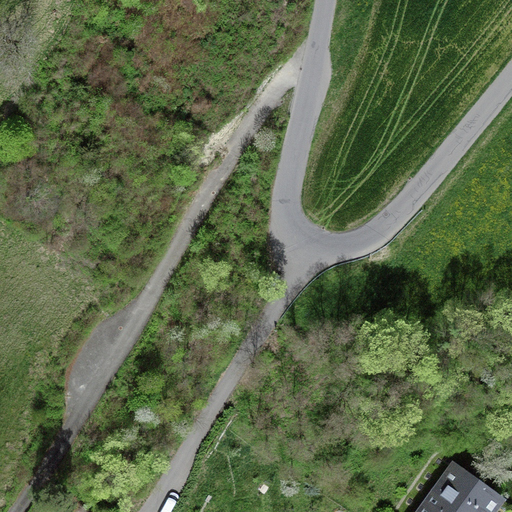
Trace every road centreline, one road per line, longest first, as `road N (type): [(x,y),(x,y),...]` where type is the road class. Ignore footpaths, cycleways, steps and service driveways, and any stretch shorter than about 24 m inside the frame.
road 1 (unclassified): [(312,74),(283,83),(247,126),(14,511)]
road 2 (residential): [(305,242),(276,306),(149,511)]
road 3 (tertiary): [(305,242),(342,247),(385,225),(511,77)]
road 4 (tertiary): [(312,74),(286,201),(291,227),(305,242)]
